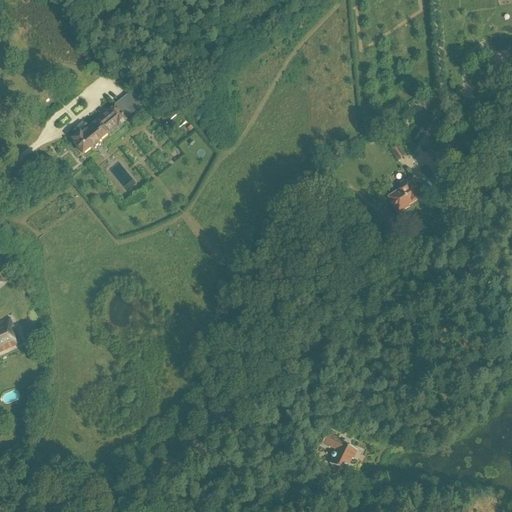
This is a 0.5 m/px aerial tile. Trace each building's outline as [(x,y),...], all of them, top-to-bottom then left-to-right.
[(478,84),(488,79),(483,68),(473,73),(478,84)] [(130,113),(121,101),(115,106),(115,105),(106,112),(108,114),(105,116),(107,118),(105,119),(102,116),(86,129),(84,127),(81,130),(82,132),(73,139),(76,143),(75,144),(83,153),(108,134),(106,132),(117,123),(119,126),(127,120),(125,117),(130,113)] [(397,162),(405,157),(398,146),(390,151),(397,162)] [(440,166),(454,156),(447,146),(433,155),(440,166)] [(115,175),(130,193),(139,185),(124,167),(115,175)] [(422,197),(412,182),(399,190),(386,198),(397,215),(409,208),(408,206),(422,197)] [(10,337),(8,331),(13,327),(9,319),(0,322),(0,352),(21,344),(17,335),(10,337)] [(10,384),(22,378),(19,371),(7,377),(10,384)] [(357,451),(346,446),(347,443),(326,434),(321,446),(329,449),(329,448),(334,450),(333,454),(332,454),(331,457),(332,458),(329,464),(331,465),(331,467),(334,468),(335,467),(346,472),(347,470),(348,470),(350,466),(349,465),(351,459),(353,460),(357,451)]
